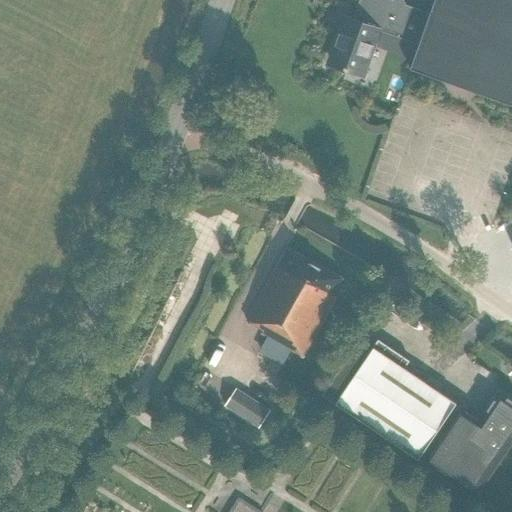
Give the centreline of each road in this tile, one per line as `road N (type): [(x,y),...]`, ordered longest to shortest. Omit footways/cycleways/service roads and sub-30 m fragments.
road 1 (secondary): [(0,484),(175,128)]
road 2 (unclassified): [(511,310),(308,183),(175,128)]
road 3 (secondary): [(175,128),(224,0)]
